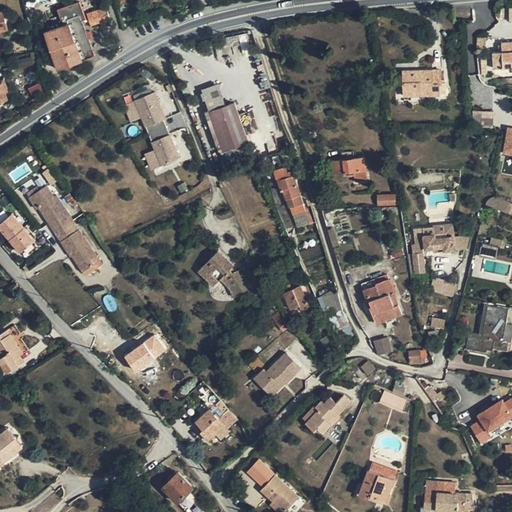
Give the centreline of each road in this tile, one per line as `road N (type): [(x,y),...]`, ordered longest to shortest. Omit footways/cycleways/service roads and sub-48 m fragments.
road 1 (secondary): [(0,144),(115,68),(197,27),(355,0)]
road 2 (track): [(251,13),(363,352)]
road 3 (residential): [(0,254),(172,442)]
